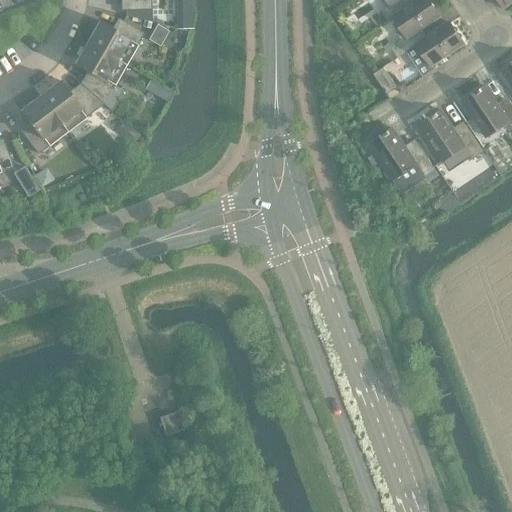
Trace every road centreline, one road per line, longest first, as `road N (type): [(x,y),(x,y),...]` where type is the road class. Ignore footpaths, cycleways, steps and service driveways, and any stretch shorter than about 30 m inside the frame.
road 1 (tertiary): [(391,511),(282,208)]
road 2 (tertiary): [(0,295),(227,218),(282,208)]
road 3 (tertiary): [(282,208),(274,0)]
road 4 (residential): [(74,0),(59,39),(0,93)]
